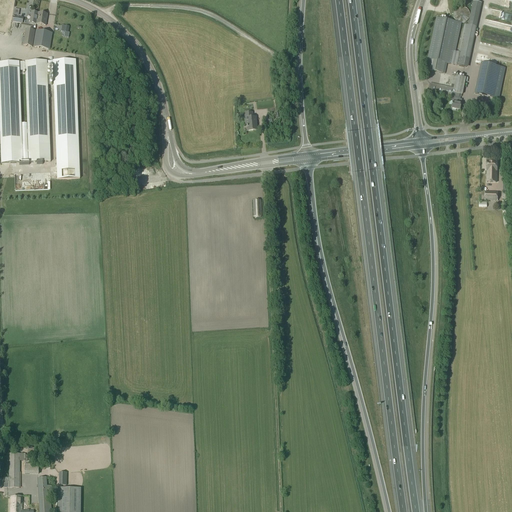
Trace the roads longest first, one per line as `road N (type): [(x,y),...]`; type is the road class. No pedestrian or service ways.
road 1 (motorway): [(338,0),(402,511)]
road 2 (motorway): [(414,511),(351,0)]
road 3 (motorway): [(425,511),(422,410),(434,259),(420,143)]
road 4 (motorway): [(307,157),(323,273),(386,511)]
road 5 (tertiary): [(71,0),(130,36),(158,86),(167,134)]
road 6 (motorway): [(302,0),(307,157)]
road 7 (secondary): [(420,143),(408,53),(422,0)]
